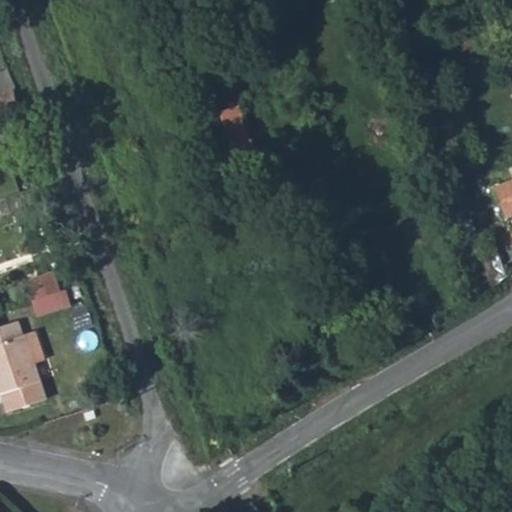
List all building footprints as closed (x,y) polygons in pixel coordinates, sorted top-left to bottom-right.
[(0,93),(0,110),(2,115),(14,111),(6,92),(0,93)] [(240,102),(221,109),(235,149),(255,142),(240,102)] [(305,309),(289,259),(251,272),(268,322),(305,309)] [(28,280),(35,299),(58,292),(51,273),(28,280)] [(20,321),(0,327),(0,392),(5,392),(11,410),(46,399),(32,360),(46,355),(37,330),(24,333),(20,321)] [(93,407),(83,410),(88,419),(96,415),(93,407)] [(84,511),(80,503),(71,508),(73,511),(84,511)]
